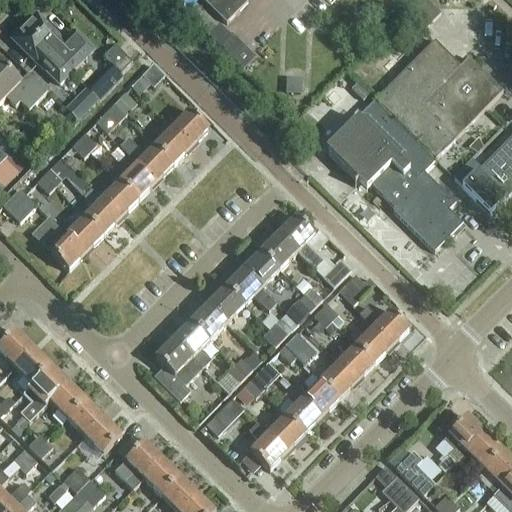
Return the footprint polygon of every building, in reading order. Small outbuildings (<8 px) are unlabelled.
[(168,0),(184,16),(185,14),(183,12),(195,0),(199,0),(227,27),(249,6),(248,5),(246,7),(240,0),(168,0)] [(407,17),(423,34),(440,17),(424,1),(407,17)] [(65,48),(63,46),(64,45),(37,19),(24,32),(71,77),(94,55),(76,36),(65,48)] [(209,39),(220,50),(230,40),(219,29),(209,39)] [(13,44),(39,70),(40,69),(60,89),(71,77),(24,32),(13,44)] [(233,39),(221,50),(244,73),(255,61),(233,39)] [(376,105),(436,164),(503,96),(469,62),(461,71),(435,45),(376,105)] [(116,51),(104,62),(121,79),(133,68),(116,51)] [(123,81),(121,79),(104,62),(95,71),(114,90),(123,81)] [(0,67),(0,108),(7,101),(16,111),(21,107),(29,115),(48,97),(32,82),(21,93),(18,90),(21,88),(0,67)] [(143,81),(154,93),(161,86),(149,75),(143,81)] [(369,98),(357,87),(351,93),(363,105),(369,98)] [(65,113),(78,126),(99,105),(86,92),(65,113)] [(120,104),(114,111),(126,122),(132,116),(120,104)] [(327,155),(359,187),(367,195),(372,190),(396,213),(393,216),(435,257),(462,230),(465,233),(466,232),(449,216),(456,209),(425,179),(436,168),(375,107),(327,155)] [(126,122),(114,111),(108,117),(119,128),(126,122)] [(191,116),(173,134),(192,153),(210,135),(191,116)] [(173,134),(156,152),(174,171),(192,153),(173,134)] [(86,140),(79,146),(91,157),(97,151),(86,140)] [(511,141),(477,177),(505,205),(511,198),(511,141)] [(91,157),(79,146),(73,152),(84,164),(91,157)] [(126,158),(130,161),(157,188),(174,171),(156,152),(146,161),(135,150),(126,158)] [(130,178),(121,187),(139,206),(157,188),(130,161),(121,170),(130,178)] [(51,175),(44,181),(56,193),(62,186),(51,175)] [(56,193),(44,181),(38,188),(49,199),(56,193)] [(121,187),(103,205),(122,224),(139,206),(121,187)] [(95,213),(86,223),(105,241),(122,224),(103,205),(92,194),(84,202),(95,213)] [(4,212),(21,229),(37,212),(20,195),(4,212)] [(54,218),(37,235),(46,245),(63,228),(54,218)] [(297,222),(279,240),(298,258),(315,275),(324,267),(315,258),(328,244),(320,236),(316,240),(297,222)] [(86,223),(68,240),(87,259),(105,241),(86,223)] [(68,240),(60,232),(42,250),(69,277),(87,259),(68,240)] [(279,240),(262,257),(280,276),(298,258),(279,240)] [(262,257),(244,275),(263,294),(280,276),(262,257)] [(323,283),(334,294),(352,276),(340,265),(323,283)] [(244,275),(227,292),(245,311),(254,302),(269,317),(278,308),(263,294),(244,275)] [(339,297),(354,311),(364,301),(361,298),(367,292),(356,280),(339,297)] [(296,291),(305,300),(316,312),(323,305),(311,294),(312,293),(303,284),(296,291)] [(227,292),(209,310),(228,329),(245,311),(227,292)] [(316,312),(305,300),(299,307),(310,318),(316,312)] [(327,309),(321,316),(338,333),(344,327),(338,321),(339,321),(327,309)] [(209,310),(192,328),(211,346),(228,329),(209,310)] [(368,328),(393,353),(410,335),(392,316),(391,317),(383,325),(369,311),(361,319),(366,325),(369,328),(368,328)] [(338,333),(321,316),(314,322),(331,339),(338,333)] [(365,343),(356,352),(375,370),(393,353),(368,328),(369,328),(366,325),(357,334),(365,343)] [(192,328),(174,345),(203,374),(212,365),(202,355),(211,346),(192,328)] [(276,329),(270,336),(281,347),(288,340),(276,329)] [(0,357),(15,373),(34,354),(16,336),(0,351),(0,357)] [(281,347),(270,336),(264,342),(275,353),(281,347)] [(292,345),(286,351),(297,363),(304,370),(316,358),(297,340),(292,345)] [(203,374),(174,345),(156,363),(179,386),(169,396),(180,408),(191,397),(186,392),(203,374)] [(297,363),(286,351),(279,358),(291,369),(297,363)] [(339,369),(358,388),(375,370),(356,352),(347,361),(339,353),(331,360),(339,369)] [(15,373),(33,390),(51,372),(34,354),(15,373)] [(241,364),(235,371),(247,382),(253,376),(241,364)] [(339,369),(321,387),(340,405),(358,388),(339,369)] [(247,382),(235,371),(217,389),(229,400),(247,382)] [(30,428),(51,408),(69,389),(51,372),(33,390),(24,400),(33,409),(22,420),(30,428)] [(257,380),(251,386),(262,397),(269,391),(257,380)] [(262,397),(251,386),(244,393),(256,404),(262,397)] [(303,388),(296,396),(323,423),(340,405),(321,387),(312,396),(303,388)] [(51,408),(68,425),(86,407),(69,389),(51,408)] [(297,412),(286,422),(305,441),(323,423),(296,396),(288,403),(297,412)] [(0,410),(0,422),(0,423),(11,411),(5,405),(0,410)] [(68,425),(86,443),(104,424),(86,407),(68,425)] [(215,422),(227,433),(233,427),(222,415),(215,422)] [(286,422),(269,439),(288,458),(305,441),(286,422)] [(467,458),(485,439),(467,422),(444,445),(454,455),(449,460),(457,467),(467,458)] [(104,424),(86,443),(103,460),(103,461),(122,442),(104,424)] [(288,458),(269,439),(258,428),(249,437),(260,448),(251,458),(270,476),(288,458)] [(467,458),(485,476),(503,457),(485,439),(467,458)] [(29,451),(36,458),(47,447),(40,440),(29,451)] [(47,447),(36,458),(42,464),(53,453),(47,447)] [(145,484),(163,466),(145,448),(115,478),(134,496),(145,485),(145,484)] [(14,467),(20,474),(31,462),(25,456),(14,467)] [(485,476),(502,493),(511,483),(511,465),(503,457),(485,476)] [(445,480),(457,467),(449,460),(445,464),(437,472),(441,476),(445,480)] [(31,462),(20,474),(26,480),(38,469),(31,462)] [(396,473),(406,483),(424,501),(435,490),(407,462),(396,473)] [(145,484),(145,485),(162,502),(181,483),(163,466),(145,484)] [(386,494),(382,498),(395,511),(411,511),(419,504),(386,472),(375,483),(386,494)] [(65,487),(77,499),(90,486),(78,473),(65,487)] [(0,493),(9,485),(0,476),(0,493)] [(162,502),(172,511),(186,511),(198,501),(181,483),(162,502)] [(511,511),(511,483),(502,493),(494,501),(504,511),(511,511)] [(77,499),(75,501),(84,510),(88,506),(93,511),(94,511),(105,501),(90,486),(77,499)] [(0,511),(16,511),(27,501),(32,497),(24,489),(9,504),(0,495),(0,511)] [(49,502),(56,509),(67,498),(60,491),(49,502)] [(16,511),(33,511),(36,509),(27,501),(16,511)] [(81,511),(84,510),(75,501),(63,511),(81,511)] [(209,511),(198,501),(186,511),(209,511)] [(435,511),(447,511),(453,507),(447,501),(435,511)]
